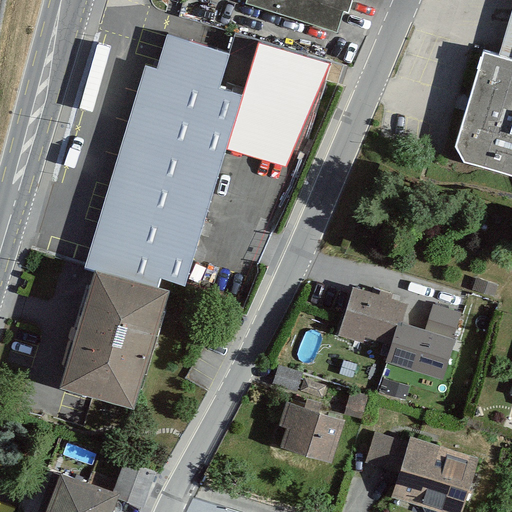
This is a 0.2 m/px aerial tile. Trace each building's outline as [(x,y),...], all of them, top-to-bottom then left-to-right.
[(354,0),(249,0),(345,29),(354,0)] [(231,48),(172,33),(162,69),(149,66),(88,264),(96,267),(164,288),(166,280),(246,302),(351,67),(236,31),(231,48)] [(511,57),(482,51),(452,148),(461,162),(511,176),(511,57)] [(59,385),(135,408),(172,290),(164,288),(96,267),(59,385)] [(404,302),(351,286),(337,336),(362,343),(364,338),(391,346),(399,322),(404,302)] [(425,331),(399,322),(391,346),(386,362),(441,378),(462,314),(434,305),(425,331)] [(325,462),(338,421),(286,404),(278,426),(283,428),(277,446),(325,462)] [(434,511),(460,511),(477,461),(377,430),(368,462),(401,473),(393,499),(434,511)] [(51,474),(36,511),(106,511),(112,498),(139,508),(151,476),(120,465),(109,495),(51,474)]
